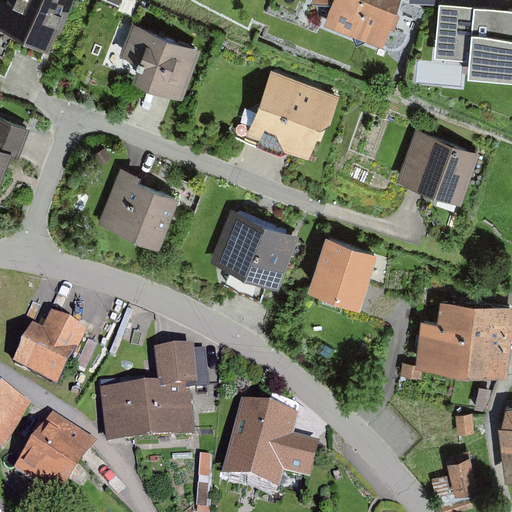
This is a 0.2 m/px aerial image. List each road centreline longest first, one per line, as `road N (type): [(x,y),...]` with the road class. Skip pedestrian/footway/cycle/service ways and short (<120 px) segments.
road 1 (residential): [(29,259),(59,142),(77,128),(103,125),(401,236)]
road 2 (residential): [(426,511),(305,386),(218,330),(135,290),(29,259)]
